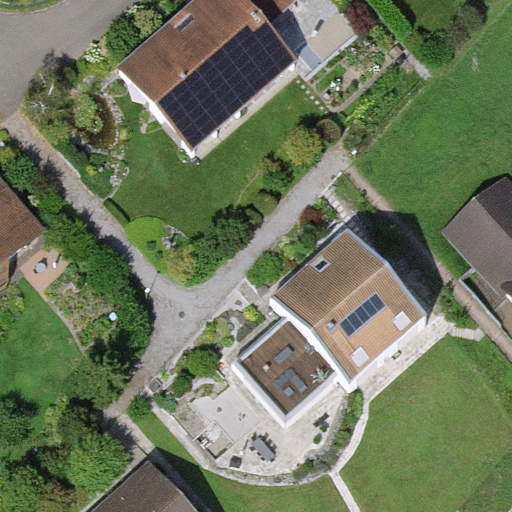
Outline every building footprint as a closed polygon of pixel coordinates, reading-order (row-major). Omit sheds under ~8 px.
[(200,14),(148,60),(215,136),(294,66),(262,30),(295,0),(226,0),(205,19),(200,14)] [(511,196),(507,191),(456,235),(483,266),(511,299),(511,196)] [(0,269),(35,240),(9,210),(3,216),(0,212),(0,269)] [(431,327),(351,237),(272,307),(287,324),(234,370),(288,431),(343,383),(353,395),(431,327)] [(184,511),(153,477),(114,511),(184,511)]
